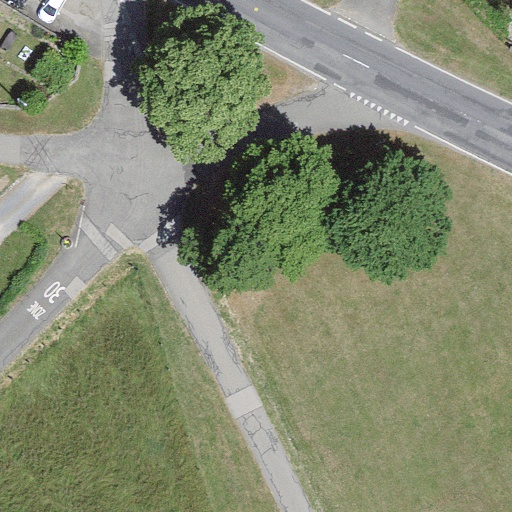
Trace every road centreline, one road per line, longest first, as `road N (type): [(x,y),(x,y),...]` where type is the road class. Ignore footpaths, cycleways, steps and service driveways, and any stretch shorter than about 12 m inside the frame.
road 1 (unclassified): [(306,511),(138,175)]
road 2 (residential): [(412,83),(138,175)]
road 3 (residential): [(138,175),(86,275),(0,358)]
road 4 (secondary): [(412,83),(246,0)]
road 5 (residential): [(113,0),(138,175)]
road 6 (unclassified): [(0,155),(138,175)]
